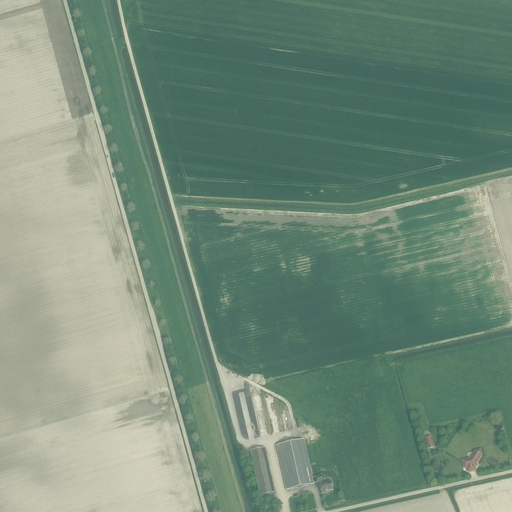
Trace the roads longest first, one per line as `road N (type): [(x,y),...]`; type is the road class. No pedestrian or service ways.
road 1 (track): [(244,511),(102,0)]
road 2 (unclassified): [(329,511),(511,470)]
